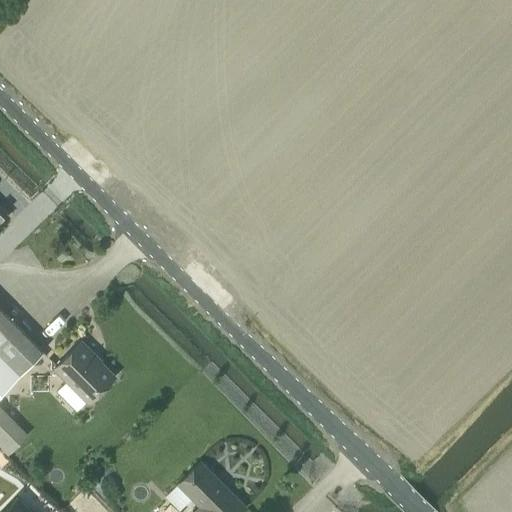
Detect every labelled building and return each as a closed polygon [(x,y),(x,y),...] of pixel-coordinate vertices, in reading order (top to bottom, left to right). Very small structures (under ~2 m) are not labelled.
[(0,223),(8,216),(0,207),(0,223)] [(0,392),(20,373),(27,366),(42,351),(0,307),(0,392)] [(81,341),(54,368),(88,402),(115,375),(81,341)] [(0,408),(0,436),(14,422),(0,408)] [(200,461),(178,483),(192,497),(200,506),(194,511),(239,511),(246,506),(234,495),(215,475),(200,461)] [(31,511),(17,497),(2,511),(31,511)]
